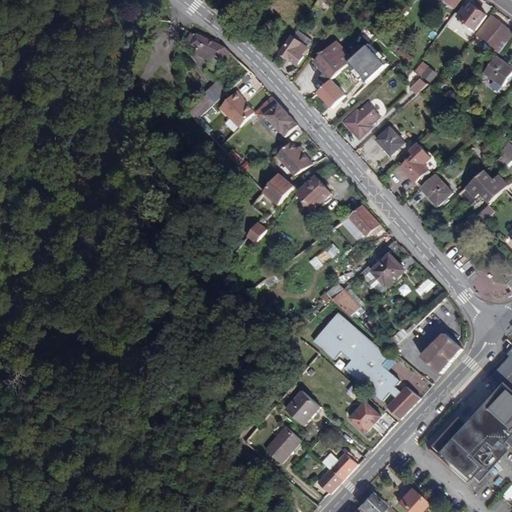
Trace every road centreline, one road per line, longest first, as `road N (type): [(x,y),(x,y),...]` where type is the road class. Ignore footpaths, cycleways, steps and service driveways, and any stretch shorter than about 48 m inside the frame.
road 1 (unclassified): [(499,331),(277,83),(188,0)]
road 2 (unclassified): [(329,511),(499,331)]
